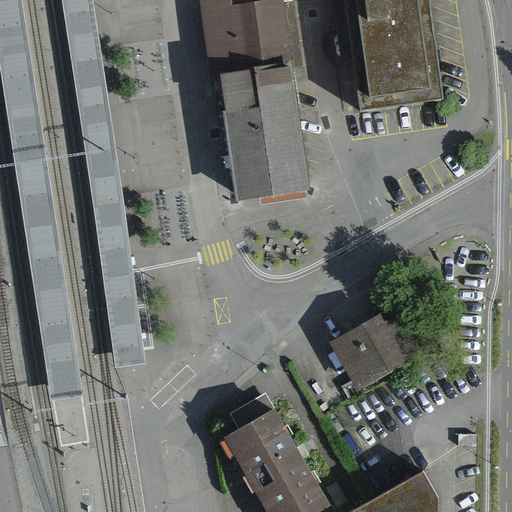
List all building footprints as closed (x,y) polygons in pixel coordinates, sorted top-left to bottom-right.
[(0,0),(0,63),(52,401),(86,396),(24,0),(0,0)] [(62,0),(116,371),(146,366),(93,0),(62,0)] [(201,0),(211,71),(219,70),(236,199),(310,190),(297,91),(294,66),(287,16),(284,0),(201,0)] [(428,0),(344,0),(348,22),(361,113),(443,101),(428,0)] [(375,312),(328,337),(354,386),(419,351),(397,309),(379,319),(375,312)] [(270,407),(220,434),(263,511),(308,511),(323,504),(270,407)] [(431,511),(431,495),(417,470),(344,511),(431,511)]
